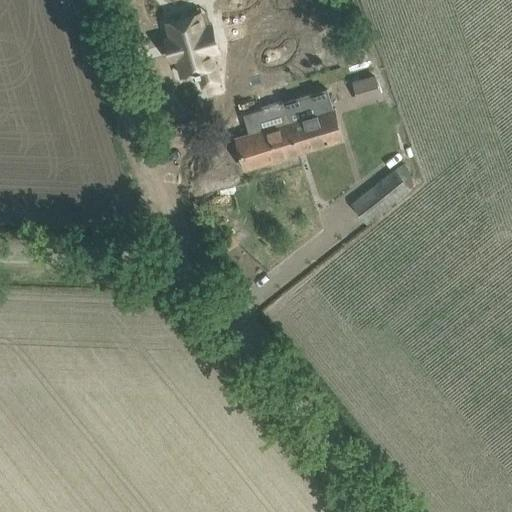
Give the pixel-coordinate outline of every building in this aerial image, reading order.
[(162,50),(155,52),(161,70),(166,69),(175,99),(205,90),(198,69),(220,62),(212,35),(203,40),(196,20),(158,33),(162,50)] [(358,102),(382,95),(376,74),(353,80),(358,102)] [(289,122),(298,152),(343,139),(337,120),(334,108),(328,89),(313,93),(283,102),(289,122)] [(283,102),(281,102),(261,108),(267,128),(257,132),(238,137),(247,167),(298,152),(289,122),(283,102)] [(367,221),(410,188),(395,169),(352,202),(367,221)]
